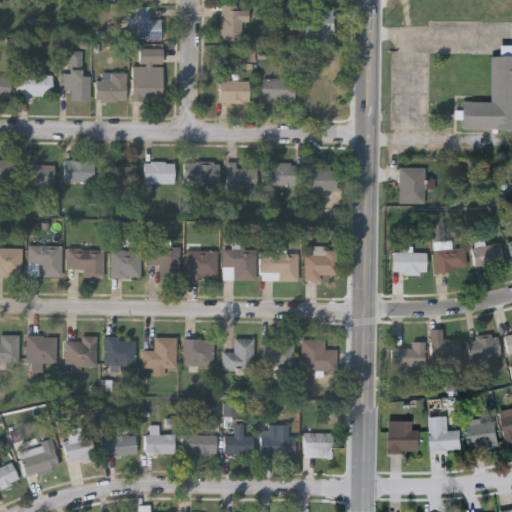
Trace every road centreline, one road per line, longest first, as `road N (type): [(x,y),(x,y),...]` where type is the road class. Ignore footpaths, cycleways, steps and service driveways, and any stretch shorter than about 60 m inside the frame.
road 1 (residential): [(511,295),(436,311),(0,306)]
road 2 (tertiary): [(372,0),(364,511)]
road 3 (residential): [(511,475),(441,487),(147,487),(30,511)]
road 4 (residential): [(369,137),(0,131)]
road 5 (residential): [(193,0),(191,133)]
